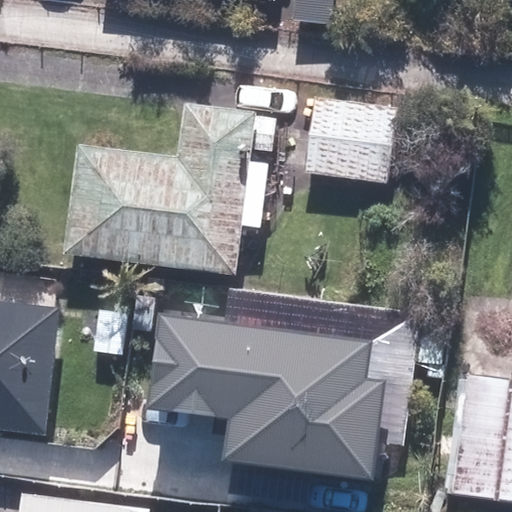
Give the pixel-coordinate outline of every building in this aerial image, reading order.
[(289,0),(287,27),(324,30),(326,0),(289,0)] [(395,114),(305,103),(303,115),(301,134),(281,132),(276,172),(296,174),(295,181),(385,193),(395,114)] [(170,163),(69,152),(57,262),(227,280),(245,117),(175,110),(170,163)] [(0,438),(37,443),(52,318),(0,311),(0,438)] [(378,341),(155,313),(143,410),(227,421),(222,462),(379,482),(392,381),(373,379),(378,341)] [(511,386),(508,386),(456,380),(443,500),(511,507),(511,386)] [(148,511),(150,500),(24,486),(22,506),(21,511),(148,511)]
